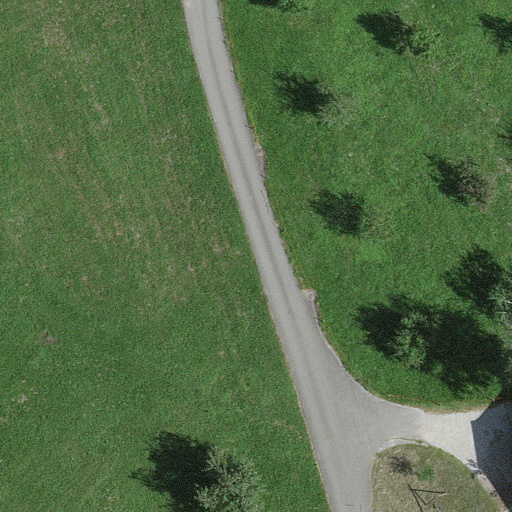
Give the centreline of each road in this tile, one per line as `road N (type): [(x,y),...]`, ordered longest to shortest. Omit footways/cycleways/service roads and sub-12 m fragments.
road 1 (track): [(351,511),(220,82),(203,0)]
road 2 (track): [(511,510),(492,471),(466,445),(415,427),(328,418)]
